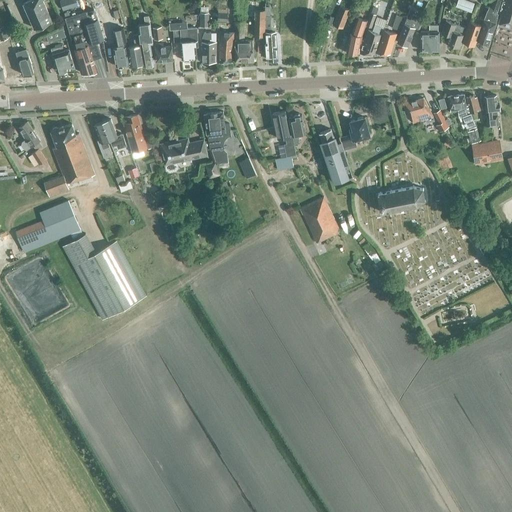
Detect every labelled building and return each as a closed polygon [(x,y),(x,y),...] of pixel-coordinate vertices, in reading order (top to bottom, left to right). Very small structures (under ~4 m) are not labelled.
[(29,0),(23,3),(35,29),(47,23),(52,21),(42,0),(29,0)] [(76,0),(62,0),(60,1),(63,10),(78,6),(76,0)] [(310,0),(283,0),(282,21),(289,21),(288,33),(303,34),(303,22),(309,22),(310,0)] [(471,12),(474,3),(466,0),(458,0),(456,6),(471,12)] [(491,0),(489,6),(498,9),(500,0),(491,0)] [(511,0),(502,0),(500,10),(502,11),(499,24),(511,27),(511,0)] [(265,16),(266,2),(248,1),(247,16),(248,17),(255,18),(255,33),(257,36),(265,36),(265,23),(265,16)] [(343,28),(350,9),(340,6),(333,25),(343,28)] [(497,17),(498,14),(497,13),(498,9),(489,6),(488,10),(487,10),(484,19),(477,40),(487,43),(489,42),(496,23),(495,23),(496,20),(497,17)] [(226,7),(226,9),(218,9),(218,22),(227,22),(228,8),(226,7)] [(89,20),(87,12),(65,17),(69,31),(74,46),(81,72),(81,73),(96,71),(97,71),(90,51),(99,49),(97,40),(104,38),(97,17),(89,20)] [(372,27),(376,15),(371,12),(366,25),(372,27)] [(396,13),(391,28),(399,30),(404,16),(396,13)] [(410,19),(407,18),(397,41),(407,46),(419,17),(413,14),(410,19)] [(140,41),(144,63),(145,65),(154,64),(154,63),(150,44),(153,44),(150,23),(149,15),(144,16),(145,23),(138,24),(140,41)] [(357,16),(350,33),(347,52),(347,53),(358,53),(358,52),(362,36),(363,36),(367,19),(357,16)] [(235,17),(235,26),(234,32),(234,37),(244,37),(245,26),(245,17),(235,17)] [(418,32),(425,19),(420,17),(414,30),(418,32)] [(467,28),(446,20),(441,33),(449,36),(447,43),(459,48),(467,28)] [(474,45),(481,26),(470,21),(462,41),(474,45)] [(375,23),(372,31),(369,30),(366,39),(364,39),(360,52),(360,53),(375,53),(383,26),(375,23)] [(0,26),(0,38),(1,41),(8,38),(3,26),(0,26)] [(163,38),(162,27),(153,28),(155,39),(163,38)] [(188,28),(180,29),(181,41),(182,59),(184,59),(185,61),(189,61),(189,60),(190,58),(197,58),(196,46),(198,46),(198,40),(198,38),(197,30),(197,27),(188,28)] [(64,28),(47,36),(48,40),(66,35),(64,28)] [(115,30),(116,34),(117,41),(118,40),(119,47),(114,48),(117,66),(118,66),(120,67),(122,67),(124,65),(129,64),(126,46),(126,44),(128,44),(125,32),(124,28),(115,30)] [(390,54),(397,33),(383,30),(382,34),(376,53),(390,54)] [(232,62),(234,32),(220,31),(219,63),(232,62)] [(343,54),(348,35),(334,31),(328,51),(343,54)] [(439,50),(439,31),(438,31),(429,31),(421,31),(421,40),(421,50),(439,50)] [(202,41),(202,61),(217,61),(217,41),(213,41),(213,37),(211,37),(211,32),(204,33),(202,40),(202,41)] [(144,63),(140,41),(138,33),(133,34),(135,43),(138,43),(138,45),(128,46),(131,64),(132,64),(134,66),(137,65),(139,63),(144,63)] [(267,44),(265,44),(266,57),(269,56),(269,60),(278,59),(276,33),(266,33),(267,44)] [(236,61),(254,61),(253,40),(235,41),(236,61)] [(156,61),(173,60),(172,46),(164,46),(163,43),(155,44),(156,61)] [(75,67),(69,49),(64,50),(63,45),(51,48),(53,54),(52,54),(57,71),(67,70),(67,68),(75,67)] [(12,46),(0,52),(0,54),(9,79),(23,77),(22,75),(22,74),(19,66),(12,46)] [(19,50),(15,52),(23,72),(22,74),(22,75),(27,74),(28,75),(31,75),(32,74),(34,74),(34,73),(31,64),(32,63),(29,56),(26,48),(19,50)] [(465,110),(466,110),(464,94),(448,96),(451,112),(450,112),(450,114),(458,113),(459,117),(463,117),(467,127),(475,124),(471,113),(467,115),(465,110)] [(471,113),(481,110),(477,97),(475,97),(474,95),(467,97),(471,113)] [(497,111),(500,110),(499,103),(497,104),(496,95),(485,96),(486,112),(488,126),(490,126),(499,125),(497,111)] [(433,117),(433,116),(424,97),(404,103),(413,122),(425,119),(426,123),(434,120),(433,117)] [(440,131),(449,127),(440,110),(434,113),(439,124),(437,125),(440,131)] [(223,111),(204,113),(207,134),(208,134),(209,149),(210,149),(210,150),(209,150),(213,162),(216,161),(225,160),(224,154),(221,152),(219,149),(221,148),(221,145),(221,142),(222,139),(226,136),(230,134),(228,123),(225,124),(223,111)] [(287,156),(296,154),(292,135),(290,135),(285,111),(273,113),(278,138),(285,137),(287,144),(284,144),(287,156)] [(298,134),(306,132),(302,114),(301,115),(299,113),(295,114),(294,116),(293,116),(289,117),(294,144),(300,143),(298,134)] [(143,134),(137,114),(126,116),(127,122),(124,123),(133,153),(145,150),(140,135),(143,134)] [(355,139),(362,137),(364,139),(368,138),(369,136),(370,135),(365,117),(364,117),(362,116),(358,118),(357,119),(351,121),(352,125),(349,125),(351,134),(341,137),(344,149),(357,146),(355,139)] [(111,119),(103,122),(109,139),(115,137),(118,148),(127,145),(123,134),(117,136),(111,119)] [(27,121),(19,127),(26,139),(22,142),(22,145),(24,149),(27,149),(33,145),(36,150),(32,152),(40,164),(46,160),(39,149),(43,146),(39,141),(40,140),(27,121)] [(113,154),(107,140),(109,139),(103,122),(95,125),(100,139),(98,140),(104,158),(113,154)] [(86,178),(95,175),(79,132),(76,134),(72,123),(59,128),(56,127),(53,128),(52,131),(51,131),(57,146),(53,147),(63,175),(44,182),(49,196),(69,189),(67,182),(86,177),(86,178)] [(490,126),(488,126),(487,126),(480,127),(482,139),(493,137),(492,129),(490,129),(490,126)] [(468,131),(473,143),(481,140),(476,128),(468,131)] [(353,176),(344,149),(341,137),(340,137),(340,136),(339,136),(341,141),(336,142),(335,137),(334,138),(331,129),(320,133),(323,141),(322,142),(323,146),(323,147),(335,182),(353,176)] [(176,161),(206,154),(203,141),(188,144),(187,139),(170,143),(169,142),(165,143),(164,144),(162,144),(164,152),(163,153),(163,155),(164,155),(166,164),(165,166),(166,170),(169,172),(177,170),(179,167),(178,163),(176,162),(176,161)] [(490,153),(500,151),(498,142),(474,146),(475,153),(489,150),(490,153)] [(278,169),(294,166),(292,156),(275,159),(278,169)] [(249,158),(240,162),(247,178),(256,174),(249,158)] [(205,165),(209,179),(220,175),(216,162),(205,165)] [(136,168),(130,170),(133,178),(139,176),(136,168)] [(426,200),(425,199),(423,189),(424,188),(423,187),(422,188),(414,186),(414,185),(413,185),(413,186),(403,188),(402,187),(401,188),(401,189),(392,190),(390,190),(391,191),(381,193),(381,192),(380,192),(380,193),(378,193),(382,213),(384,212),(384,213),(386,213),(385,212),(395,210),(395,211),(396,211),(396,210),(405,208),(406,209),(407,209),(407,208),(417,206),(417,208),(418,208),(417,206),(424,201),(425,201),(426,200)] [(317,242),(340,231),(324,196),(300,208),(317,242)] [(24,252),(81,229),(69,200),(57,205),(58,206),(41,213),(44,220),(16,231),(24,252)] [(146,295),(117,240),(90,254),(80,236),(62,246),(102,319),(146,295)] [(489,250),(485,242),(479,246),(484,253),(489,250)]
